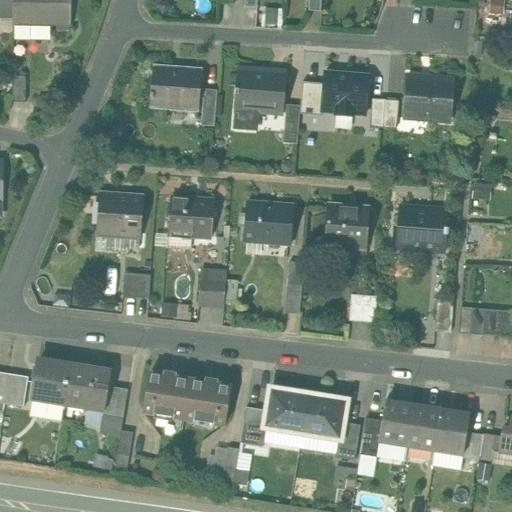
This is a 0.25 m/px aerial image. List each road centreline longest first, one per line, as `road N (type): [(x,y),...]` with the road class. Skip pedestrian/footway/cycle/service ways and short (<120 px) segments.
road 1 (residential): [(0,330),(511,376)]
road 2 (residential): [(112,26),(372,45),(438,41)]
road 3 (residential): [(382,186),(60,164)]
road 4 (residential): [(0,299),(60,164)]
road 5 (residential): [(67,148),(112,26)]
